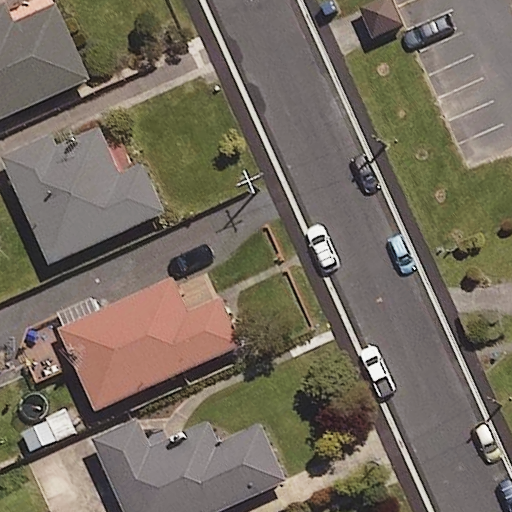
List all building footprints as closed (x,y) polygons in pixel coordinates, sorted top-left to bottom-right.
[(0,132),(97,89),(63,14),(22,33),(13,14),(0,19),(0,132)] [(128,185),(106,137),(65,156),(59,144),(8,168),(57,275),(172,222),(150,175),(128,185)] [(197,322),(182,287),(68,339),(104,420),(249,355),(228,308),(197,322)] [(253,511),(296,492),(269,433),(226,453),(216,433),(160,458),(147,429),(99,451),(127,511),(253,511)] [(80,495),(60,453),(29,468),(49,510),(80,495)]
